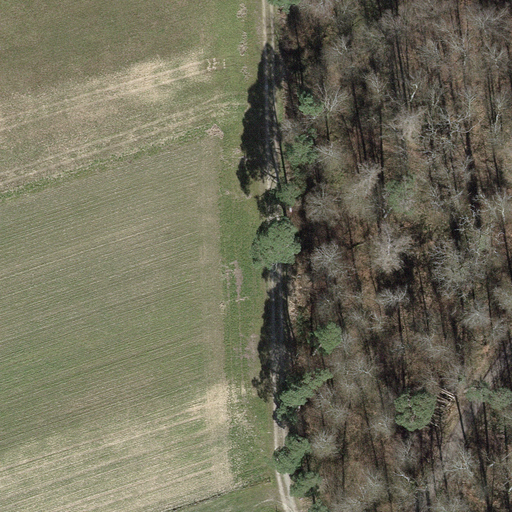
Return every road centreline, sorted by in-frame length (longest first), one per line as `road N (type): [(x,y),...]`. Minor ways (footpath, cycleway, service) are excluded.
road 1 (track): [(267,0),(280,492)]
road 2 (track): [(511,351),(465,423),(423,511)]
